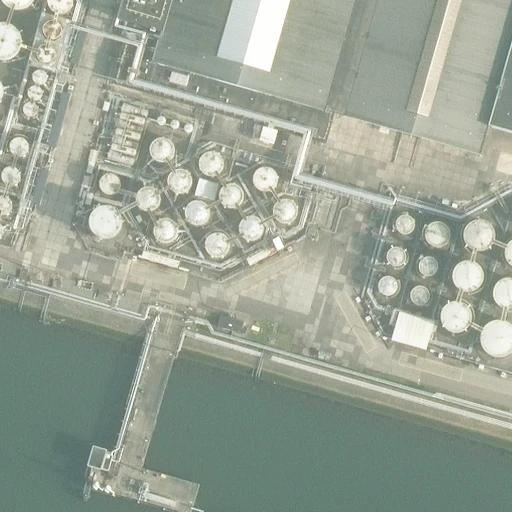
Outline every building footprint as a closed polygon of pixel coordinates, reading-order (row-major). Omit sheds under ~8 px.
[(0,0),(0,1),(1,4),(5,7),(8,9),(15,10),(23,9),(27,8),(30,5),(33,0),(0,0)] [(511,0),(127,0),(120,24),(129,27),(112,87),(326,148),(335,114),(479,155),(487,127),(511,134),(511,0)] [(21,42),(21,41),(19,34),(18,30),(15,26),(8,22),(1,20),(0,20),(0,61),(6,61),(9,59),(13,57),(16,53),(19,49),(21,42)] [(210,177),(226,160),(213,149),(197,165),(210,177)] [(272,206),(251,205),(251,195),(256,189),(267,190),(267,173),(247,172),(243,169),(222,195),(222,206),(213,199),(203,204),(216,214),(215,229),(205,242),(197,241),(196,256),(198,253),(203,263),(223,279),(258,261),(259,243),(272,254),(279,250),(274,239),(289,231),(290,225),(299,226),(299,208),(290,200),(279,200),(273,207),(272,206)] [(133,217),(133,216),(131,208),(127,202),(121,197),(114,196),(107,196),(103,198),(100,200),(97,203),(94,207),(93,211),(92,215),(94,223),(96,227),(98,230),(104,234),(111,236),(119,235),(122,234),(127,230),(131,225),(133,217)] [(463,241),(487,252),(497,230),(474,219),(463,241)] [(432,238),(445,237),(443,224),(430,225),(432,238)] [(455,289),(481,291),(483,263),(456,262),(455,289)] [(511,307),(511,279),(506,276),(494,297),(511,307)] [(453,298),(440,323),(462,334),(475,310),(453,298)] [(427,349),(436,321),(401,311),(392,339),(427,349)] [(511,325),(500,317),(479,343),(500,359),(511,343),(511,325)]
